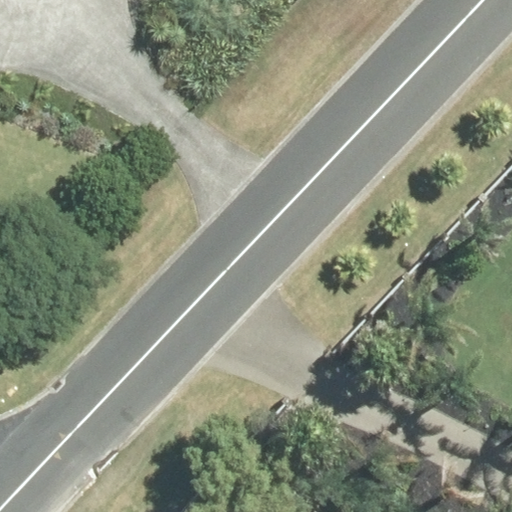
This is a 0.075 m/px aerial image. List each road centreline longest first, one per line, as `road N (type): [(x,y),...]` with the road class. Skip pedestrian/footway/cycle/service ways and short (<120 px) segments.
road 1 (tertiary): [(481,0),(0,508)]
road 2 (unknown): [(179,318),(511,497)]
